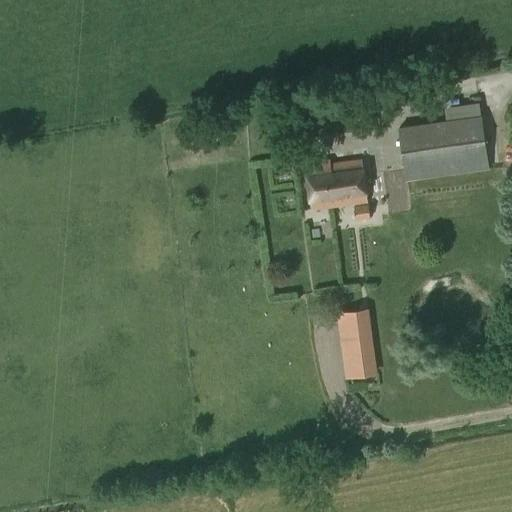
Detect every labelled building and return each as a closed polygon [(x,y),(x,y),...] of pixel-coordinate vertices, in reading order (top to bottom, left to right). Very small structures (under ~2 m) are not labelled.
[(351,96),(354,120),(373,118),(371,94),(351,96)] [(481,116),(399,128),(406,180),(488,169),(481,116)] [(330,158),(306,162),(311,209),(369,202),(363,158),(331,162),(330,158)] [(355,205),(357,220),(371,218),(369,203),(355,205)] [(372,367),(367,327),(338,330),(343,371),(372,367)]
